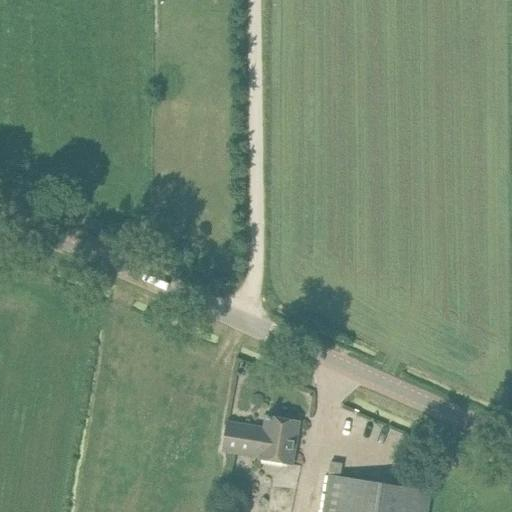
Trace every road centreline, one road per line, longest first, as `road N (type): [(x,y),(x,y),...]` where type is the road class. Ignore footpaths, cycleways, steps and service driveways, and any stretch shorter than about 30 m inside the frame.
road 1 (unclassified): [(511,440),(0,217)]
road 2 (track): [(237,319),(252,278),(252,0)]
